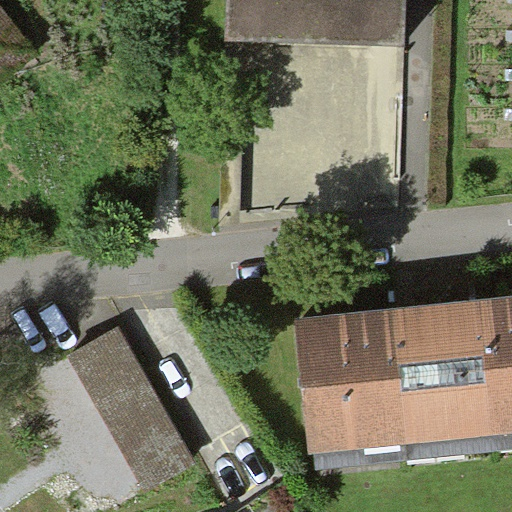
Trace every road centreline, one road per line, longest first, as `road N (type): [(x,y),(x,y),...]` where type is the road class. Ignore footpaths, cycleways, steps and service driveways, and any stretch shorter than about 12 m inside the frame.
road 1 (residential): [(511,228),(0,282)]
road 2 (unknown): [(154,0),(174,261)]
